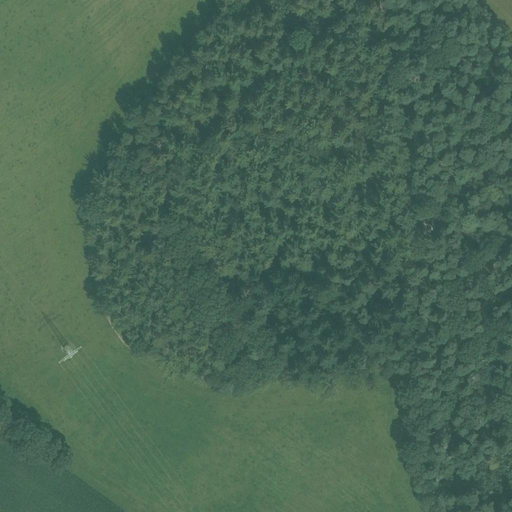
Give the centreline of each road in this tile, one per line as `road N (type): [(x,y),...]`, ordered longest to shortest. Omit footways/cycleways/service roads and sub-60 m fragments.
road 1 (unclassified): [(411,224),(415,460),(434,511)]
road 2 (unclassified): [(381,0),(411,224)]
road 3 (unclassified): [(411,224),(511,151)]
